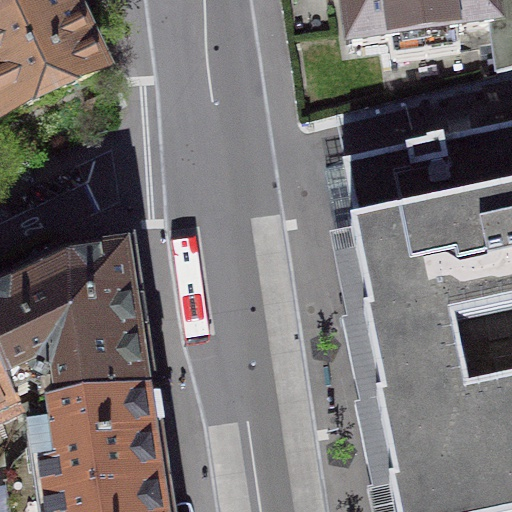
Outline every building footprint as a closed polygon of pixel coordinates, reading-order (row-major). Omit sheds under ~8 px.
[(66,0),(0,0),(0,107),(4,117),(100,72),(66,0)] [(511,0),(346,0),(353,47),(389,42),(392,64),(461,54),(458,32),(490,27),(492,41),(497,76),(511,72),(511,0)] [(511,511),(511,131),(443,146),(443,144),(427,147),(428,149),(343,167),(356,231),(351,232),(368,318),(363,319),(381,403),(376,404),(385,446),(394,487),(389,489),(393,511),(511,511)] [(48,415),(148,400),(137,328),(127,256),(65,265),(0,296),(0,383),(16,418),(19,417),(48,415)] [(0,425),(16,418),(0,383),(0,425)] [(164,511),(148,400),(48,415),(50,427),(51,440),(34,443),(36,464),(17,468),(9,483),(13,511),(164,511)]
